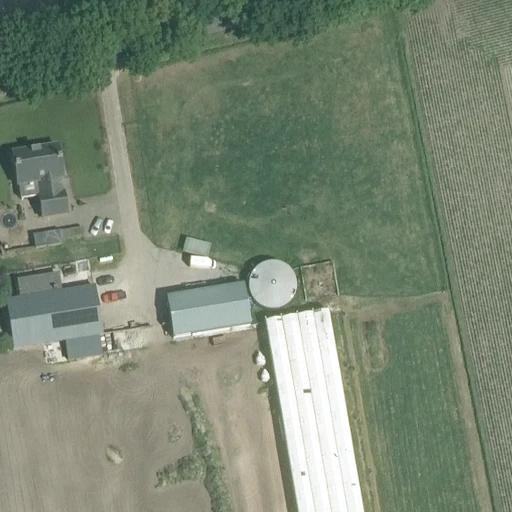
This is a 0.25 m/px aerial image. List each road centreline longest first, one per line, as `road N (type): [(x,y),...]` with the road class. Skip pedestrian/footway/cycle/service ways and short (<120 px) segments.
road 1 (unclassified): [(333,0),(0,85)]
road 2 (unknown): [(96,60),(129,273)]
